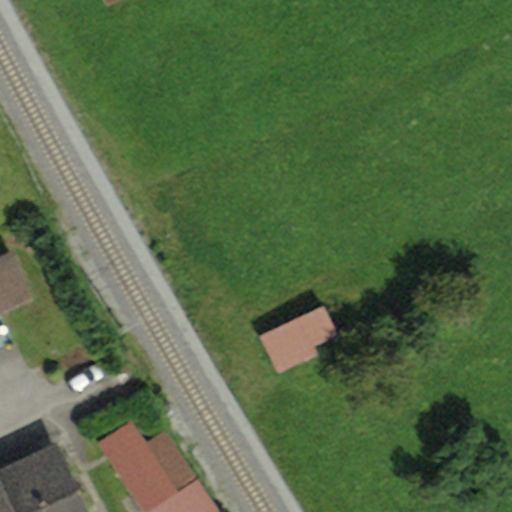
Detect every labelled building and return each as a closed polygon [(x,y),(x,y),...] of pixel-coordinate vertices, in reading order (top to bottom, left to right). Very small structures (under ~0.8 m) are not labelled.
[(17,260),(0,267),(0,319),(35,304),(17,260)] [(331,300),(276,327),(296,367),(350,340),(331,300)] [(222,511),(150,420),(110,451),(157,511),(222,511)] [(114,511),(90,458),(38,481),(51,511),(114,511)] [(21,511),(15,496),(0,502),(0,511),(21,511)]
